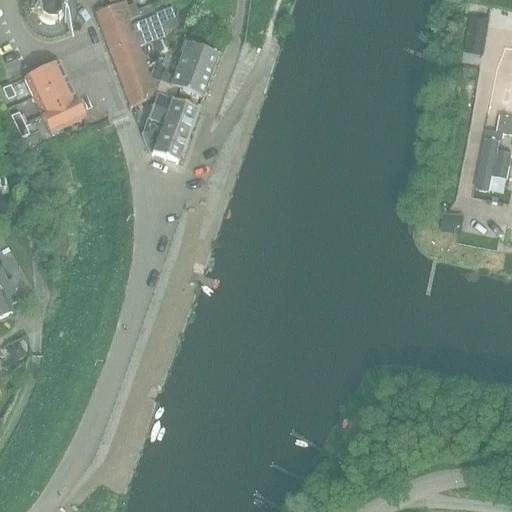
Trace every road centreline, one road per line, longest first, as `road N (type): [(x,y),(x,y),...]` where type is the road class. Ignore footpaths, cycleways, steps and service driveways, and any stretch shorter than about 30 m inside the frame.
road 1 (unclassified): [(41,511),(79,453),(121,352),(159,222)]
road 2 (residential): [(159,222),(97,70),(85,55),(26,38),(16,0)]
road 3 (residential): [(511,41),(499,41),(489,62),(464,198),(472,210),(511,218)]
road 4 (residential): [(159,222),(184,184),(232,38)]
road 5 (unclassified): [(373,511),(428,485),(511,473)]
road 6 (track): [(37,325),(35,358),(0,447)]
